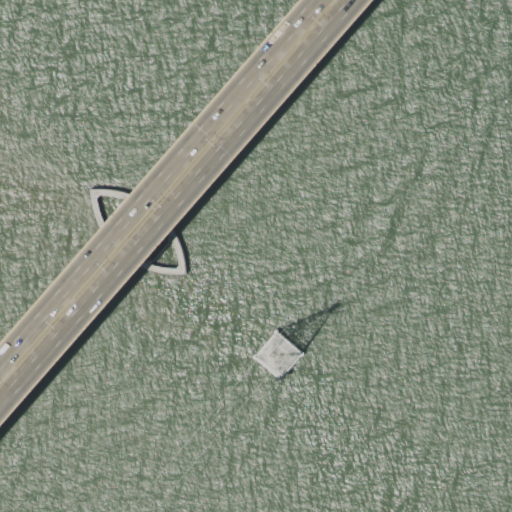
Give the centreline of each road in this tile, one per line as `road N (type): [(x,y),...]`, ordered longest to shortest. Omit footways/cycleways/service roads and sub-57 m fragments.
road 1 (motorway): [(0,405),(352,0)]
road 2 (motorway): [(317,0),(0,364)]
